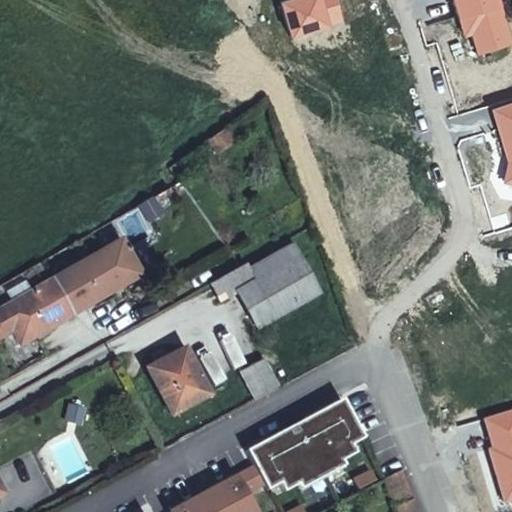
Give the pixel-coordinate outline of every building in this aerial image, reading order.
[(221,125),(206,139),(217,150),(232,137),(221,125)] [(173,197),(168,187),(138,204),(146,218),(159,211),(156,206),(173,197)] [(96,247),(47,275),(66,309),(115,281),(96,247)] [(242,262),(239,256),(205,277),(215,295),(250,276),(270,312),(314,287),(292,250),(273,261),(266,249),(242,262)] [(39,261),(0,283),(0,327),(6,324),(15,339),(66,309),(47,275),(39,261)] [(205,394),(180,348),(164,357),(162,352),(152,357),(155,362),(144,368),(168,414),(205,394)] [(236,370),(252,398),(274,386),(258,358),(236,370)] [(359,438),(338,398),(303,417),(308,426),(282,440),(277,431),(242,450),(263,489),(275,483),(280,491),(295,483),(292,478),(334,455),(337,460),(352,452),(347,444),(359,438)] [(66,403),(63,419),(79,422),(82,406),(66,403)] [(303,417),(277,431),(282,440),(308,426),(303,417)] [(334,455),(292,478),(295,483),(297,487),(339,464),(337,460),(334,455)] [(415,511),(399,467),(383,476),(396,511),(415,511)] [(208,511),(253,511),(233,475),(205,490),(212,503),(205,506),(208,511)] [(165,511),(208,511),(205,506),(200,509),(193,497),(165,511)]
